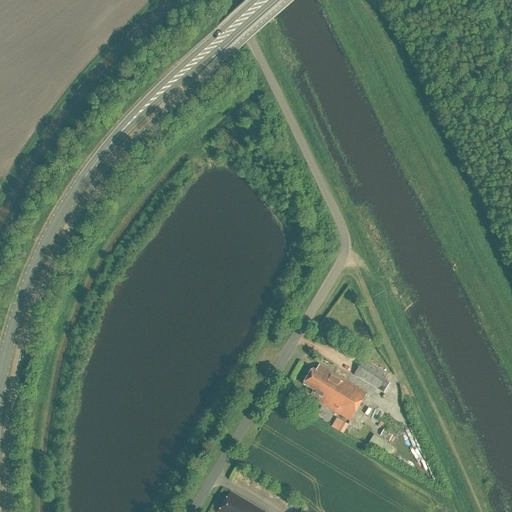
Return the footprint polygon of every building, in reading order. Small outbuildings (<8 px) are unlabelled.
[(363,359),(353,375),(377,390),(387,373),(363,359)] [(384,371),(387,367),(377,361),(374,365),(384,371)] [(319,365),(315,371),(312,370),(303,384),(313,390),(310,394),(318,399),(317,401),(349,421),(366,394),(319,365)] [(384,393),(390,383),(384,380),(378,390),(384,393)] [(343,423),(337,432),(343,435),(348,426),(343,423)] [(375,434),(368,446),(390,458),(397,447),(375,434)] [(263,511),(230,492),(218,511),(263,511)]
